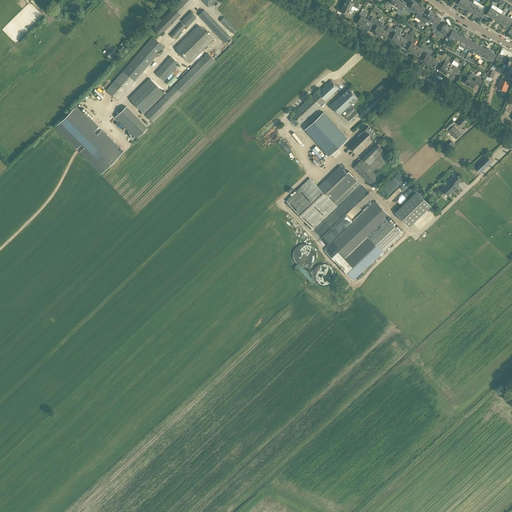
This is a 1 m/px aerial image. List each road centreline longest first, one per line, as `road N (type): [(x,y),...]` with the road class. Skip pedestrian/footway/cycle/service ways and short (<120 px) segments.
road 1 (track): [(106,119),(0,248)]
road 2 (tertiary): [(435,84),(324,16)]
road 3 (residential): [(436,75),(330,10)]
